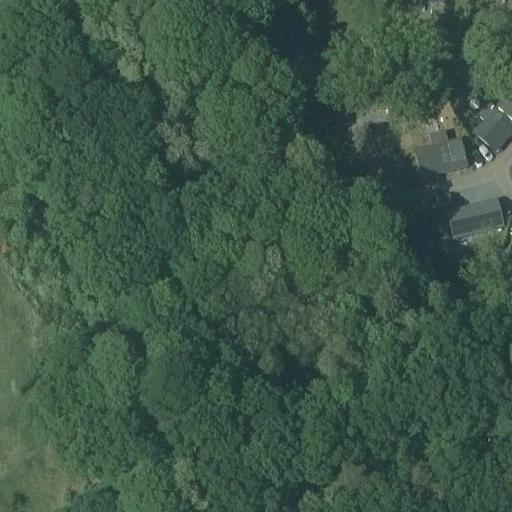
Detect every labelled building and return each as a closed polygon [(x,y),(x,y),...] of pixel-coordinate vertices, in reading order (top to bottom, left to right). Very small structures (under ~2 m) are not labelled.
[(347,53),(355,93),(382,87),(380,75),(391,73),(387,58),(376,60),(374,48),(347,53)] [(474,66),(461,82),(473,92),(486,76),(474,66)] [(498,152),(511,135),(511,111),(503,104),(495,114),(487,106),(477,118),(485,125),(477,135),(498,152)] [(427,181),(466,171),(459,145),(447,148),(444,137),(430,140),(432,151),(420,154),(427,181)] [(449,204),(448,201),(436,204),(438,210),(439,213),(451,210),(449,204)] [(466,210),(467,214),(459,216),(464,236),(498,228),(493,208),(485,210),(484,205),(466,210)] [(511,255),(502,260),(511,283),(511,255)]
